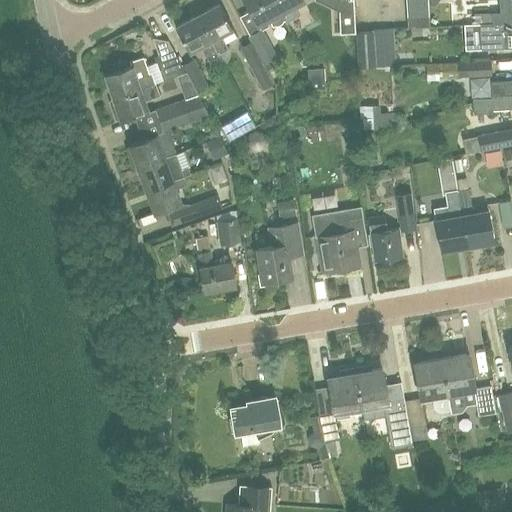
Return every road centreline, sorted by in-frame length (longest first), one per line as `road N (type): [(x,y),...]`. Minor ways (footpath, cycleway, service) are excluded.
road 1 (residential): [(157,351),(511,286)]
road 2 (residential): [(157,351),(50,36)]
road 3 (residential): [(156,511),(157,351)]
